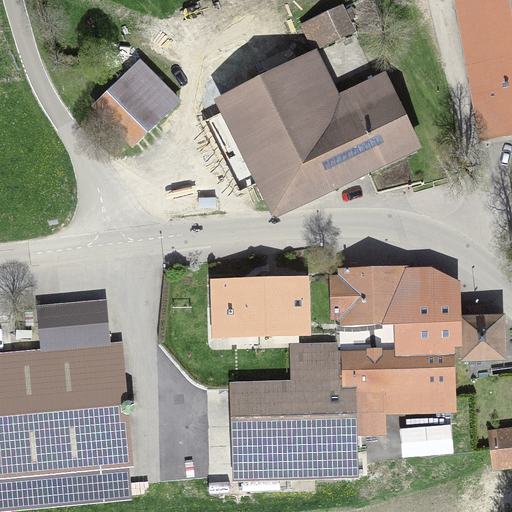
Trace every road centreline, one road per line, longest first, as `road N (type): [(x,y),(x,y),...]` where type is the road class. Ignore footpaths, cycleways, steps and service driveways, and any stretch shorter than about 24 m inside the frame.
road 1 (tertiary): [(113,243),(352,222),(455,244)]
road 2 (unclassified): [(113,243),(94,174),(40,82),(13,0)]
road 3 (residential): [(455,244),(477,206),(477,175),(437,0)]
